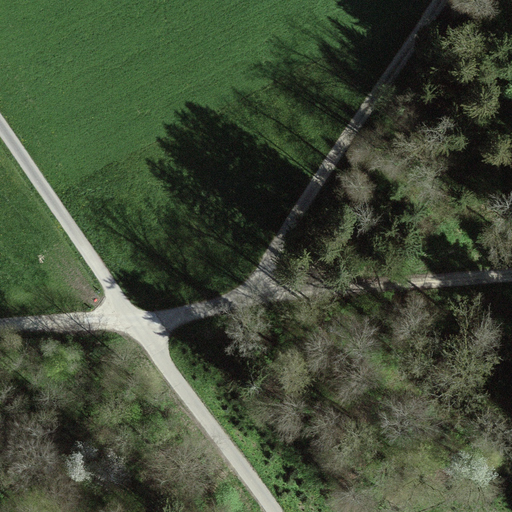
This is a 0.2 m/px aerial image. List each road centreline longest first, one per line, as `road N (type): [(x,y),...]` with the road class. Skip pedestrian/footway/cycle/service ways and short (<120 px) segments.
road 1 (track): [(263,511),(0,126)]
road 2 (track): [(227,305),(259,279),(406,73),(442,0)]
road 3 (track): [(511,276),(227,305)]
road 4 (track): [(0,326),(132,321)]
